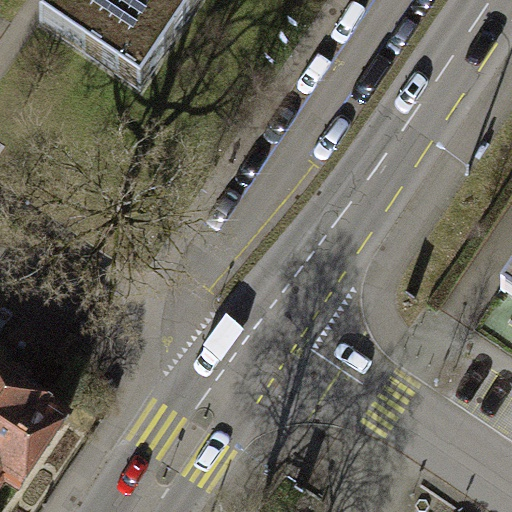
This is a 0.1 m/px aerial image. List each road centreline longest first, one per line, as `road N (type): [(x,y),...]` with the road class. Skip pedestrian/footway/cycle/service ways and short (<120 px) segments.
road 1 (primary): [(483,0),(260,323)]
road 2 (unclassified): [(260,323),(511,491)]
road 3 (primary): [(260,323),(131,511)]
